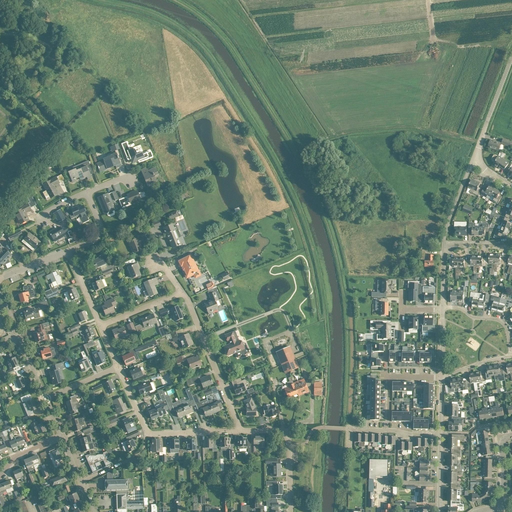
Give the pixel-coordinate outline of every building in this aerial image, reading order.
[(488,147),(493,149),(498,150),(501,143),(498,142),(497,143),(490,141),(488,147)] [(126,142),(121,144),(127,157),(126,158),(127,160),(128,159),(128,160),(130,159),(131,160),(131,159),(133,159),(133,160),(133,161),(138,159),(139,161),(138,161),(139,163),(153,157),(152,154),(151,152),(147,153),(143,155),(143,154),(142,154),(141,151),(139,152),(139,151),(136,152),(135,148),(132,149),(130,150),(126,142)] [(97,164),(98,167),(100,172),(108,169),(108,168),(115,165),(117,168),(121,166),(118,158),(119,158),(118,156),(117,156),(116,154),(112,155),(113,158),(97,164)] [(508,163),(503,159),(498,157),(496,155),(494,156),(492,159),(492,161),(495,162),(493,165),(498,169),(500,166),(504,169),(508,163)] [(88,170),(86,165),(77,170),(76,168),(68,171),(72,180),(75,179),(79,177),(78,175),(82,174),(84,178),(86,176),(88,180),(92,178),(90,173),(88,170)] [(155,168),(150,170),(146,172),(147,176),(144,177),(148,187),(152,186),(151,185),(156,182),(154,176),(158,174),(155,168)] [(47,191),(43,193),(46,198),(49,196),(51,198),(58,194),(54,186),(59,183),(56,178),(43,185),(47,191)] [(471,180),(468,188),(471,189),(470,193),(478,196),(482,188),(479,186),(480,183),(477,181),(477,182),(471,180)] [(484,188),(482,192),(480,194),(486,198),(488,195),(491,196),(495,189),(491,187),(491,188),(489,187),(487,190),(484,188)] [(495,189),(491,196),(494,198),(492,201),(498,204),(499,202),(502,198),(499,196),(500,193),(498,192),(499,191),(495,189)] [(138,193),(137,191),(127,196),(122,198),(120,192),(116,193),(119,199),(121,204),(129,201),(130,203),(143,197),(141,192),(138,193)] [(106,213),(107,213),(108,216),(110,217),(114,216),(115,213),(114,210),(110,199),(108,194),(98,198),(101,205),(103,205),(106,213)] [(20,224),(24,223),(28,220),(25,213),(31,210),(28,204),(17,209),(18,211),(15,213),(20,224)] [(68,212),(65,213),(67,217),(70,215),(71,219),(76,217),(79,215),(83,223),(88,221),(85,212),(86,211),(83,206),(77,208),(77,207),(68,211),(68,212)] [(502,216),(504,216),(509,218),(510,215),(511,216),(511,209),(509,208),(508,212),(505,210),(502,216)] [(168,214),(170,220),(179,216),(177,211),(168,214)] [(61,222),(66,220),(62,212),(55,214),(58,221),(59,224),(61,223),(61,222)] [(502,217),(499,226),(510,230),(511,226),(510,226),(511,223),(507,222),(508,219),(503,217),(502,217)] [(150,224),(152,230),(161,228),(159,221),(150,224)] [(454,224),(454,229),(456,229),(455,234),(463,235),(463,236),(466,236),(467,231),(467,227),(467,222),(454,222),(454,224)] [(469,224),(469,226),(469,231),(472,231),(472,235),(474,235),(474,236),(479,236),(479,224),(469,224)] [(479,224),(479,236),(483,236),(483,235),(485,235),(485,232),(489,232),(489,224),(479,224)] [(173,225),(168,227),(163,228),(166,236),(167,235),(172,248),(177,246),(180,245),(181,245),(179,239),(178,240),(173,225)] [(499,226),(495,234),(493,238),(496,239),(497,237),(501,238),(502,234),(506,236),(507,233),(508,234),(510,230),(499,226)] [(55,242),(68,234),(65,228),(62,229),(60,227),(56,230),(55,229),(50,233),(51,235),(50,235),(51,235),(55,242)] [(20,230),(7,237),(9,241),(19,236),(22,234),(20,230)] [(132,246),(133,249),(135,253),(142,250),(140,244),(144,243),(148,242),(145,233),(137,236),(138,239),(129,242),(130,246),(132,246)] [(29,234),(26,237),(24,239),(28,243),(26,246),(32,251),(40,242),(29,234)] [(2,247),(0,249),(0,267),(3,264),(4,265),(5,264),(6,265),(10,263),(10,262),(8,259),(12,256),(4,248),(4,249),(2,247)] [(195,279),(201,276),(190,253),(176,261),(180,270),(181,269),(186,279),(193,276),(195,279)] [(485,261),(485,263),(485,266),(487,266),(487,264),(489,264),(492,264),(492,268),(490,268),(490,275),(494,275),(494,272),(495,254),(489,254),(489,261),(485,261)] [(96,269),(100,267),(106,265),(108,269),(115,267),(117,266),(114,261),(110,263),(110,262),(109,261),(109,260),(108,260),(107,260),(106,259),(105,260),(104,260),(102,255),(98,257),(99,258),(92,261),(96,269)] [(428,261),(425,261),(424,267),(433,268),(433,256),(428,255),(428,261)] [(477,256),(476,274),(479,274),(479,266),(482,266),(483,266),(485,266),(485,263),(482,263),(483,256),(477,256)] [(449,270),(450,270),(450,268),(456,268),(455,279),(458,279),(458,276),(459,258),(453,258),(453,263),(450,263),(450,262),(449,262),(449,270)] [(130,261),(125,263),(126,266),(127,269),(126,270),(130,278),(131,277),(132,278),(136,277),(140,275),(139,271),(137,268),(140,267),(137,262),(135,262),(133,264),(131,264),(130,261)] [(64,273),(63,273),(66,280),(74,277),(69,264),(62,267),(64,273)] [(103,276),(105,275),(106,277),(114,274),(113,272),(116,270),(115,267),(108,269),(102,272),(103,276)] [(46,276),(48,280),(50,279),(52,284),(49,285),(50,288),(62,283),(58,275),(57,276),(56,272),(46,276)] [(95,291),(100,289),(104,287),(101,280),(104,279),(102,276),(96,279),(98,282),(92,284),(95,291)] [(147,291),(144,292),(146,298),(149,296),(150,297),(157,294),(154,286),(158,284),(156,279),(151,280),(144,283),(147,291)] [(207,290),(208,289),(208,290),(216,287),(215,284),(214,285),(212,281),(205,285),(207,290)] [(372,292),(372,297),(386,297),(386,293),(390,293),(390,289),(391,289),(391,285),(390,285),(390,281),(382,281),(382,285),(377,285),(377,292),(372,292)] [(409,291),(409,301),(417,301),(417,298),(416,297),(418,296),(418,295),(421,295),(421,291),(420,289),(420,284),(412,284),(413,284),(413,288),(409,291)] [(21,303),(26,301),(28,301),(27,297),(30,297),(30,296),(31,296),(34,295),(33,290),(31,285),(28,286),(27,285),(24,286),(23,288),(24,290),(25,291),(27,291),(28,292),(19,295),(21,303)] [(457,291),(457,302),(463,302),(463,303),(464,303),(464,292),(467,292),(467,287),(464,287),(464,291),(457,291)] [(64,293),(65,297),(68,303),(74,300),(79,298),(75,289),(70,291),(64,293)] [(53,293),(45,296),(47,300),(52,298),(51,298),(59,295),(58,291),(53,293)] [(208,313),(213,311),(218,309),(215,302),(218,300),(215,292),(209,295),(211,300),(208,302),(208,303),(205,305),(208,313)] [(470,297),(471,296),(473,296),(471,309),(472,309),(472,307),(478,308),(479,298),(476,298),(477,293),(471,292),(470,297)] [(479,298),(478,308),(484,309),(483,311),(484,311),(485,302),(488,303),(489,298),(489,295),(483,294),(480,294),(479,298)] [(492,295),(491,298),(490,303),(493,304),(491,312),(491,310),(497,312),(501,298),(492,295)] [(373,298),(373,299),(376,299),(376,310),(381,310),(381,315),(388,316),(388,312),(389,312),(390,312),(390,318),(390,305),(390,306),(388,306),(388,303),(387,303),(387,298),(387,299),(382,299),(373,298)] [(501,298),(497,312),(503,314),(503,315),(505,307),(508,308),(508,307),(510,307),(511,306),(511,304),(511,301),(510,301),(510,300),(501,298)] [(107,302),(108,305),(102,307),(106,315),(114,311),(112,306),(116,304),(113,299),(107,302)] [(171,309),(171,310),(166,312),(167,314),(172,312),(176,321),(183,318),(178,306),(171,309)] [(26,319),(31,318),(35,316),(36,318),(40,317),(38,311),(36,312),(36,310),(34,310),(33,309),(31,309),(27,310),(27,311),(26,311),(26,312),(24,313),(26,319)] [(75,314),(77,319),(79,323),(88,319),(85,311),(79,314),(78,313),(75,314)] [(142,320),(144,325),(144,326),(148,325),(149,326),(156,323),(153,314),(149,316),(150,317),(146,318),(145,318),(145,319),(142,320)] [(408,328),(408,331),(413,331),(413,329),(417,329),(417,322),(418,322),(418,320),(417,320),(417,318),(413,318),(413,319),(410,319),(410,321),(408,321),(408,326),(410,326),(409,328),(408,328)] [(376,321),(376,327),(382,327),(382,330),(382,335),(377,334),(377,340),(387,340),(387,339),(390,339),(390,338),(394,338),(394,329),(390,329),(390,326),(387,326),(387,325),(386,325),(386,321),(376,321)] [(127,325),(129,330),(130,333),(136,331),(132,323),(127,325)] [(48,334),(46,335),(44,328),(43,324),(38,326),(39,329),(38,329),(39,333),(34,335),(36,342),(44,340),(45,341),(50,340),(48,334)] [(135,326),(137,333),(143,331),(141,324),(135,326)] [(84,339),(86,343),(94,340),(92,336),(95,335),(91,327),(84,330),(80,332),(81,336),(86,334),(88,338),(84,339)] [(158,329),(161,337),(168,335),(164,327),(158,329)] [(115,339),(120,337),(126,334),(125,332),(124,328),(118,330),(117,329),(112,331),(115,339)] [(77,329),(72,331),(68,333),(69,337),(79,333),(77,329)] [(239,340),(239,341),(235,331),(225,335),(228,342),(229,341),(230,344),(224,347),(226,351),(226,352),(226,353),(226,354),(227,354),(228,355),(228,356),(229,355),(232,355),(232,354),(234,353),(235,353),(238,358),(241,356),(242,358),(245,356),(245,355),(246,354),(243,346),(241,341),(239,340)] [(176,332),(170,334),(173,341),(173,342),(180,344),(181,343),(184,349),(188,347),(193,345),(190,338),(191,338),(189,334),(184,336),(182,337),(181,336),(178,337),(176,332)] [(127,357),(123,359),(126,365),(131,363),(133,362),(132,362),(135,360),(139,359),(137,355),(139,354),(139,352),(157,345),(157,344),(155,340),(134,349),(136,352),(132,353),(131,354),(126,356),(127,357)] [(90,355),(85,344),(82,346),(87,357),(90,355)] [(371,352),(371,356),(378,356),(378,352),(383,352),(383,345),(374,345),(371,345),(371,347),(371,352)] [(389,353),(389,363),(395,363),(395,356),(398,356),(398,345),(394,345),(394,351),(389,350),(389,353)] [(276,352),(282,365),(287,363),(295,360),(290,347),(276,352)] [(43,358),(51,356),(51,357),(56,356),(53,348),(50,349),(49,348),(44,350),(44,351),(43,351),(41,352),(43,358)] [(97,350),(92,353),(96,362),(95,362),(96,363),(98,365),(105,362),(103,359),(105,358),(102,352),(98,354),(97,350)] [(417,353),(417,358),(419,358),(419,362),(425,363),(425,350),(417,350),(417,353)] [(425,350),(425,363),(431,363),(431,358),(433,358),(434,358),(434,351),(433,351),(432,351),(425,350)] [(407,351),(407,362),(413,362),(413,358),(417,358),(417,353),(416,353),(416,351),(413,351),(407,351)] [(10,370),(6,373),(7,376),(9,375),(9,374),(15,372),(13,368),(19,366),(15,358),(13,359),(11,354),(7,356),(9,360),(10,363),(7,364),(10,370)] [(181,356),(175,359),(177,364),(184,362),(181,356)] [(371,360),(371,367),(371,369),(378,369),(378,367),(381,367),(381,360),(378,360),(378,356),(371,356),(371,360)] [(198,357),(194,359),(192,359),(192,358),(187,360),(190,368),(197,365),(198,367),(202,365),(198,357)] [(83,359),(78,362),(81,368),(83,372),(89,369),(88,369),(91,367),(89,363),(88,361),(86,358),(83,359)] [(295,360),(287,363),(290,371),(298,367),(295,360)] [(52,372),(50,372),(52,379),(53,378),(54,381),(53,381),(54,385),(61,383),(58,371),(65,369),(63,362),(50,366),(52,372)] [(287,363),(282,365),(285,373),(290,371),(287,363)] [(503,369),(503,371),(504,374),(507,374),(508,374),(511,374),(511,381),(511,364),(511,363),(506,364),(507,368),(503,369)] [(135,370),(131,372),(134,379),(143,376),(141,372),(144,371),(142,367),(139,368),(138,365),(134,366),(135,370)] [(497,365),(493,366),(494,375),(498,375),(499,378),(504,377),(504,376),(504,374),(503,371),(500,371),(499,365),(497,366),(497,365)] [(485,374),(485,378),(486,380),(491,379),(491,376),(494,375),(493,366),(489,366),(489,367),(487,367),(488,373),(485,374)] [(481,372),(475,373),(478,392),(481,392),(480,385),(483,385),(483,384),(486,384),(486,380),(485,378),(482,379),(481,372)] [(471,384),(474,383),(475,394),(471,395),(471,398),(476,397),(479,396),(478,392),(475,373),(469,374),(471,384)] [(194,378),(186,381),(188,387),(196,383),(196,385),(201,383),(203,387),(212,384),(211,380),(211,381),(209,376),(202,379),(200,375),(194,378)] [(370,383),(370,385),(380,385),(380,387),(382,387),(382,384),(380,384),(380,380),(376,380),(376,375),(370,375),(370,380),(370,383)] [(289,387),(285,389),(288,397),(297,394),(293,384),(291,377),(288,378),(290,381),(287,383),(289,387)] [(13,382),(14,386),(11,387),(13,391),(16,390),(17,391),(20,389),(19,389),(26,386),(22,378),(16,381),(13,382)] [(449,393),(454,392),(455,392),(455,388),(458,388),(457,378),(453,379),(450,380),(451,386),(448,386),(449,393)] [(457,378),(458,388),(459,391),(468,390),(467,384),(464,384),(463,378),(460,378),(457,378)] [(236,395),(241,393),(246,391),(244,386),(247,384),(245,379),(237,383),(238,385),(233,387),(236,395)] [(304,379),(293,384),(297,394),(298,396),(309,391),(304,379)] [(109,394),(112,393),(116,391),(115,387),(113,387),(110,381),(92,389),(94,394),(106,388),(109,394)] [(143,385),(141,385),(141,386),(138,387),(141,395),(145,393),(149,391),(150,393),(156,391),(153,382),(150,383),(149,383),(145,384),(143,385)] [(189,400),(181,403),(186,415),(192,412),(191,408),(191,407),(196,405),(192,396),(189,388),(185,390),(189,400)] [(261,408),(259,402),(256,395),(259,394),(258,391),(255,392),(251,393),(253,397),(254,396),(257,403),(259,408),(261,408)] [(30,394),(21,398),(22,402),(25,402),(26,403),(24,404),(27,410),(26,410),(28,416),(29,416),(34,414),(32,411),(37,409),(33,400),(32,400),(30,394)] [(206,416),(213,414),(208,403),(201,406),(197,394),(192,396),(196,405),(196,407),(197,409),(198,409),(202,407),(206,416)] [(67,406),(75,404),(78,403),(75,396),(68,399),(69,401),(66,402),(67,406)] [(168,396),(164,398),(165,400),(169,408),(172,406),(174,412),(174,411),(176,411),(179,418),(186,415),(181,403),(180,400),(177,401),(178,404),(172,407),(168,396)] [(120,398),(116,400),(113,401),(118,414),(123,411),(128,409),(126,406),(124,407),(120,398)] [(212,399),(208,401),(208,403),(213,414),(220,411),(218,408),(222,406),(220,401),(216,402),(216,401),(213,402),(212,399)] [(247,409),(247,414),(252,414),(253,415),(256,415),(256,408),(255,408),(254,405),(251,399),(244,401),(246,407),(247,407),(247,409)] [(449,405),(448,411),(461,411),(462,407),(463,407),(463,404),(462,404),(462,402),(460,402),(455,402),(455,405),(449,405)] [(75,404),(67,406),(69,412),(70,412),(71,415),(78,413),(77,410),(80,409),(79,403),(78,403),(75,404)] [(161,404),(155,407),(159,417),(166,414),(164,411),(168,409),(166,403),(162,404),(161,404)] [(270,418),(276,416),(275,412),(276,412),(275,405),(270,407),(270,405),(263,406),(264,408),(263,408),(264,415),(269,414),(270,418)] [(159,417),(155,407),(148,409),(152,420),(159,417)] [(461,411),(448,411),(448,417),(453,417),(453,420),(463,420),(466,420),(466,418),(461,418),(461,411)] [(115,415),(105,419),(107,423),(116,419),(115,415)] [(71,420),(73,426),(85,422),(83,417),(71,420)] [(127,419),(123,421),(127,431),(128,433),(136,430),(135,426),(136,426),(134,422),(133,422),(132,419),(128,421),(127,419)] [(463,420),(453,420),(453,423),(449,423),(449,430),(458,430),(458,425),(463,425),(463,420)] [(38,434),(46,431),(43,424),(38,426),(36,422),(31,424),(34,432),(35,431),(36,432),(37,431),(38,434)] [(85,422),(73,426),(75,432),(81,430),(82,430),(83,433),(85,432),(89,430),(94,428),(92,425),(86,428),(86,425),(85,422)] [(138,431),(126,437),(127,439),(139,434),(138,431)] [(9,442),(10,443),(12,449),(18,446),(15,437),(14,438),(13,433),(10,434),(9,436),(12,441),(9,442)] [(448,437),(448,443),(457,443),(457,440),(464,440),(464,435),(454,434),(454,438),(448,437)] [(18,436),(15,437),(18,446),(24,443),(22,438),(21,437),(19,438),(18,436)] [(80,439),(82,446),(89,444),(92,443),(90,436),(80,439)] [(260,444),(260,448),(264,448),(264,437),(255,437),(255,439),(254,439),(254,444),(260,444)] [(237,439),(238,449),(247,449),(246,438),(237,439)] [(205,444),(204,444),(204,448),(208,448),(213,448),(217,448),(216,441),(212,441),(212,439),(205,440),(205,444)] [(220,439),(221,444),(221,447),(225,447),(225,449),(230,449),(229,439),(220,439)] [(121,443),(123,448),(125,451),(128,450),(129,452),(134,450),(133,448),(136,447),(133,440),(128,442),(128,441),(121,443)] [(159,443),(159,440),(153,440),(153,443),(152,443),(152,444),(150,444),(150,452),(152,452),(162,452),(162,448),(161,443),(159,443)] [(170,441),(170,446),(170,453),(179,453),(179,460),(183,459),(183,457),(183,455),(183,450),(179,450),(178,440),(170,441)] [(183,446),(183,451),(183,453),(187,453),(187,451),(196,450),(196,443),(194,443),(194,440),(186,440),(186,442),(186,444),(187,444),(187,446),(183,446)] [(89,444),(82,446),(84,452),(89,451),(90,454),(95,454),(92,443),(89,444)] [(457,443),(448,443),(448,449),(454,449),(454,452),(461,452),(461,447),(457,447),(457,443)] [(59,460),(62,458),(58,450),(55,451),(54,448),(48,450),(50,453),(49,454),(53,464),(60,461),(59,460)] [(461,458),(461,452),(454,452),(452,452),(452,455),(448,455),(448,461),(457,461),(457,458),(461,458)] [(37,455),(31,458),(34,465),(37,464),(39,467),(42,466),(37,455)] [(88,455),(85,456),(87,460),(88,463),(89,462),(90,464),(89,464),(92,470),(93,473),(98,470),(96,464),(99,462),(96,455),(96,456),(95,456),(90,456),(88,456),(88,455)] [(98,455),(96,455),(99,462),(104,460),(107,467),(108,466),(109,466),(109,465),(111,464),(112,465),(112,464),(108,455),(104,456),(103,455),(98,455)] [(24,461),(26,465),(29,472),(32,470),(31,469),(34,468),(33,466),(34,465),(31,458),(24,461)] [(273,474),(274,477),(281,476),(280,464),(277,464),(277,459),(265,460),(265,464),(272,464),(272,474),(273,474)] [(369,459),(369,479),(375,479),(375,476),(387,476),(388,460),(369,459)] [(457,461),(448,461),(448,466),(451,466),(451,469),(454,469),(464,469),(464,467),(463,466),(461,466),(461,461),(457,461)] [(16,479),(20,477),(22,482),(25,480),(23,476),(21,469),(13,472),(16,479)] [(464,471),(464,469),(454,469),(454,472),(448,472),(447,478),(457,478),(457,475),(462,475),(462,471),(464,471)] [(52,487),(67,481),(64,475),(50,481),(52,487)] [(457,478),(447,478),(447,484),(453,484),(453,487),(460,487),(460,481),(457,481),(457,478)] [(105,490),(116,490),(128,490),(128,480),(105,480),(105,490)] [(10,481),(4,483),(6,490),(9,488),(11,491),(14,490),(10,481)] [(277,481),(270,482),(270,485),(274,485),(274,495),(266,495),(266,499),(278,499),(278,495),(282,495),(282,488),(283,488),(283,486),(282,486),(282,485),(277,485),(277,481)] [(486,490),(485,492),(491,495),(493,492),(493,487),(491,487),(491,485),(492,485),(492,482),(484,482),(484,488),(486,488),(486,490)] [(15,484),(17,491),(19,496),(23,494),(18,483),(15,484)] [(463,504),(460,504),(460,487),(453,487),(453,490),(447,490),(447,501),(452,501),(452,505),(463,505),(463,504)] [(128,490),(116,490),(117,510),(127,510),(127,494),(128,494),(128,490)] [(484,494),(482,495),(485,501),(489,499),(491,495),(485,492),(484,494)] [(66,498),(67,501),(70,500),(71,503),(79,500),(76,493),(66,498)] [(472,494),(472,497),(472,502),(475,502),(475,501),(477,501),(477,503),(482,503),(485,501),(482,495),(480,496),(478,496),(478,494),(472,494)] [(257,499),(252,500),(252,508),(256,508),(256,510),(255,510),(254,511),(262,511),(262,510),(264,510),(263,505),(257,506),(257,499)] [(79,500),(71,503),(70,504),(71,507),(73,506),(75,511),(82,508),(79,500)] [(163,507),(163,511),(180,511),(181,511),(181,501),(174,502),(174,511),(166,511),(167,507),(163,507)]
